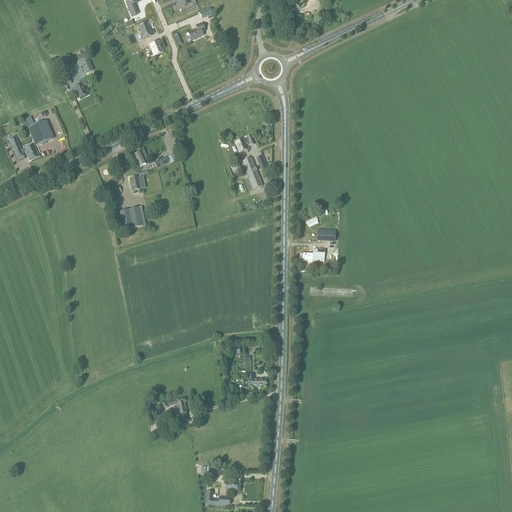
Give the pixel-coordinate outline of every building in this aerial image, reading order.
[(129,0),(130,0),(125,2),(129,12),(136,9),(135,6),(134,6),(133,5),(139,3),(138,0),(129,0)] [(161,0),(170,23),(171,23),(179,20),(182,20),(182,18),(180,14),(180,9),(174,9),(171,0),(161,0)] [(202,20),(213,15),(210,9),(200,13),(202,20)] [(143,40),(153,35),(147,22),(137,27),(143,40)] [(195,26),(197,30),(188,33),(192,41),(197,39),(196,38),(203,36),(202,33),(205,32),(202,23),(195,26)] [(127,54),(138,50),(132,34),(135,33),(134,29),(120,33),(127,54)] [(164,53),(159,41),(150,45),(152,52),(151,52),(152,55),(153,54),(154,57),(164,53)] [(81,63),(86,74),(94,71),(89,60),(81,63)] [(69,79),(63,82),(65,87),(67,91),(69,90),(68,87),(68,86),(72,84),(69,79)] [(83,84),(74,88),(79,99),(87,95),(84,88),(87,86),(85,83),(83,85),(83,84)] [(36,146),(53,140),(46,122),(29,129),(36,146)] [(244,140),(243,139),(235,143),(239,153),(248,150),(245,143),(249,142),(251,146),(255,145),(251,136),(247,138),(244,140)] [(23,157),(15,137),(10,139),(18,159),(23,157)] [(34,146),(25,150),(29,161),(39,157),(34,146)] [(146,165),(140,153),(134,156),(139,168),(146,165)] [(167,160),(166,158),(155,163),(157,169),(175,161),(172,155),(171,156),(172,157),(167,160)] [(268,168),(262,156),(257,158),(262,170),(268,168)] [(241,162),(253,191),(263,186),(252,158),(241,162)] [(139,184),(138,177),(131,179),(132,185),(131,185),(132,192),(141,190),(140,184),(139,184)] [(120,191),(119,187),(106,193),(108,196),(120,191)] [(143,227),(146,226),(142,208),(139,209),(139,208),(119,213),(123,231),(143,227)] [(335,243),(335,232),(318,231),(317,242),(335,243)] [(324,263),(325,251),(313,250),(313,254),(309,254),(301,254),(301,259),(305,259),(304,260),(309,261),(312,261),(312,262),(324,263)] [(244,364),(240,364),(241,376),(245,375),(245,371),(249,371),(249,358),(243,358),(244,364)] [(254,375),(247,375),(247,388),(254,388),(254,385),(257,385),(257,388),(259,388),(260,388),(261,388),(262,388),(267,388),(267,380),(257,380),(254,380),(254,375)] [(253,396),(252,389),(244,390),(245,397),(253,396)] [(166,402),(162,403),(163,408),(168,407),(177,404),(179,415),(180,417),(176,418),(178,425),(188,422),(186,413),(185,412),(187,412),(185,403),(186,402),(185,398),(176,401),(167,403),(166,402)] [(153,405),(153,404),(148,405),(152,421),(160,419),(158,414),(155,415),(154,407),(153,405)] [(238,483),(226,482),(226,491),(237,491),(238,483)] [(213,493),(206,493),(206,505),(229,506),(229,498),(219,498),(219,500),(213,500),(213,493)]
